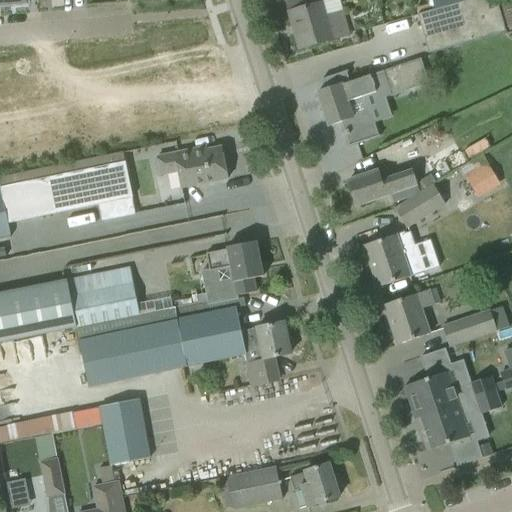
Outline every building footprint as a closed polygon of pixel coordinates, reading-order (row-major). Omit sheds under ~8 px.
[(349,35),(342,12),(338,0),(328,0),(322,2),(321,0),(285,0),(299,49),(349,35)] [(469,0),(436,10),(417,15),(428,55),(505,33),(495,0),(469,0)] [(469,0),(433,0),(436,10),(469,0)] [(382,72),(391,96),(428,84),(419,59),(382,72)] [(327,90),(317,93),(328,127),(341,122),(349,146),(348,146),(348,148),(378,137),(378,136),(376,137),(363,97),(376,93),(370,75),(349,82),(346,73),(348,72),(347,71),(321,80),(322,81),(324,81),(327,90)] [(228,179),(221,148),(207,151),(206,147),(157,157),(161,176),(177,172),(181,189),(228,179)] [(442,151),(422,163),(435,183),(454,172),(442,151)] [(464,176),(477,199),(500,186),(482,155),(467,164),(460,168),(464,176)] [(0,239),(10,238),(8,225),(132,199),(125,164),(1,190),(0,185),(0,239)] [(394,204),(413,197),(410,188),(417,186),(411,171),(381,181),(378,171),(367,175),(348,182),(356,206),(391,194),(394,204)] [(394,209),(406,229),(445,204),(433,185),(394,209)] [(396,236),(363,247),(377,289),(410,278),(424,273),(410,233),(404,235),(403,233),(396,236)] [(233,281),(204,287),(207,301),(208,306),(238,300),(237,296),(256,292),(254,278),(262,277),(256,243),(236,247),(226,249),(226,250),(206,254),(206,256),(210,272),(230,267),(233,281)] [(129,268),(66,281),(76,328),(139,315),(129,268)] [(0,343),(76,328),(66,281),(0,294),(0,343)] [(429,335),(420,309),(434,304),(430,290),(402,300),(383,306),(397,346),(416,339),(429,335)] [(258,298),(246,301),(249,313),(260,311),(258,298)] [(138,316),(76,328),(88,387),(196,365),(197,370),(204,369),(203,364),(245,356),(247,367),(251,387),(279,381),(274,358),(290,355),(284,323),(241,332),(236,308),(244,306),(243,299),(238,300),(208,306),(207,301),(139,315),(138,316)] [(490,312),(442,327),(449,348),(496,332),(508,328),(501,308),(490,312)] [(421,420),(496,395),(491,380),(453,392),(446,369),(427,376),(429,381),(410,387),(421,420)] [(511,370),(500,375),(505,390),(511,387),(511,370)] [(471,445),(463,423),(501,411),(496,395),(421,420),(431,452),(450,446),(452,451),(471,445)] [(99,407),(49,418),(52,434),(72,430),(102,424),(111,466),(130,463),(149,459),(139,400),(119,403),(99,407)] [(487,446),(477,449),(480,460),(490,456),(487,446)] [(40,463),(47,499),(64,496),(57,460),(40,463)] [(294,492),(301,489),(307,508),(339,497),(328,465),(290,478),(294,492)] [(111,466),(99,468),(102,484),(114,482),(111,466)] [(226,478),(233,510),(282,499),(276,468),(226,478)] [(9,509),(28,505),(23,479),(4,483),(9,509)] [(123,511),(122,505),(118,483),(92,488),(96,511),(123,511)]
